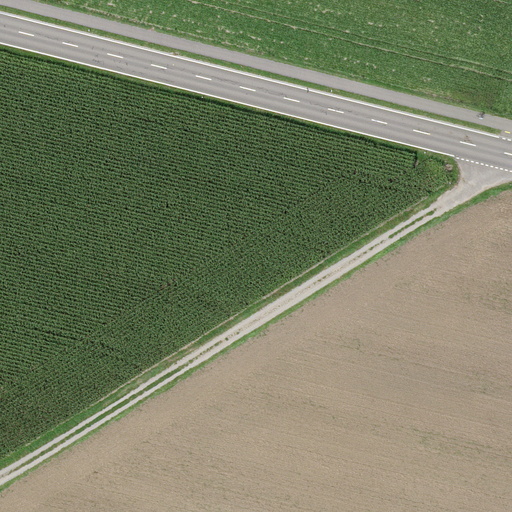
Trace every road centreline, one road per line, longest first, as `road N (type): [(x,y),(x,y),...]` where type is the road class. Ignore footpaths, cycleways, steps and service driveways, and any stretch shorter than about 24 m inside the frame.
road 1 (track): [(511,167),(0,483)]
road 2 (tertiary): [(511,154),(0,26)]
